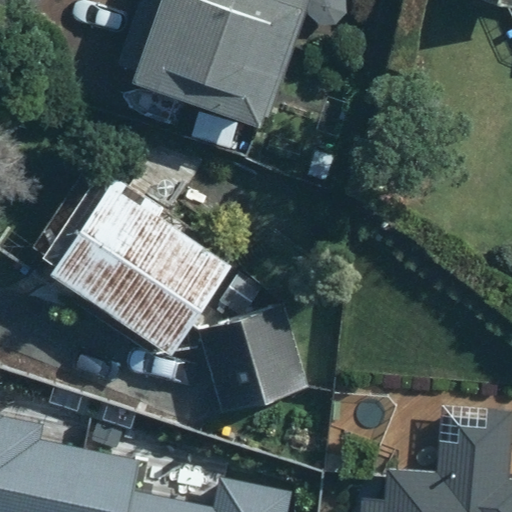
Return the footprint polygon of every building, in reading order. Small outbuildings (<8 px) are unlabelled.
[(301,0),(136,0),(111,70),(258,122),(301,0)] [(172,348),(230,257),(103,176),(45,267),(172,348)] [(312,385),(286,301),(205,325),(230,410),(312,385)] [(291,511),(312,448),(0,352),(0,511),(6,511),(13,493),(71,511),(291,511)] [(511,511),(511,406),(442,401),(437,470),(391,467),(387,511),(511,511)]
